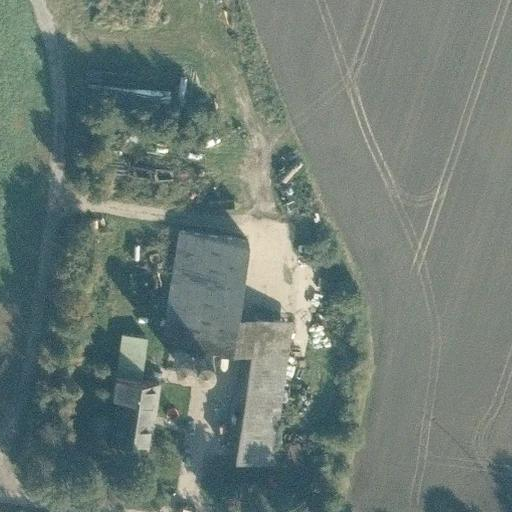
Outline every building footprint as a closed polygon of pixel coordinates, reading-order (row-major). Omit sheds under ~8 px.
[(121,155),(236,170),(240,141),(125,126),(121,155)] [(251,239),(177,229),(163,336),(237,345),(240,318),(251,239)] [(268,459),(285,324),(240,318),(237,345),(223,453),(268,459)] [(165,378),(119,369),(104,441),(150,450),(165,378)] [(305,438),(294,441),(299,461),(310,458),(305,438)]
